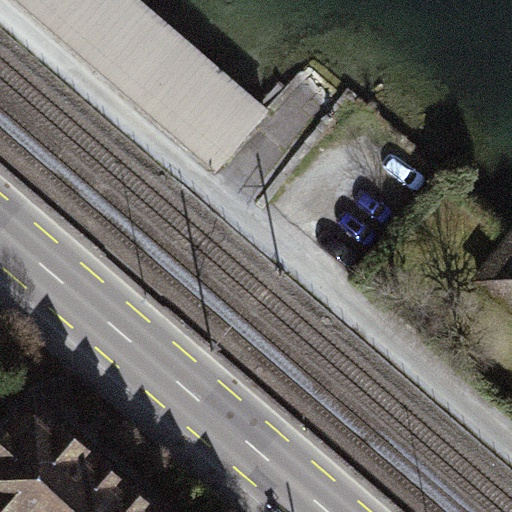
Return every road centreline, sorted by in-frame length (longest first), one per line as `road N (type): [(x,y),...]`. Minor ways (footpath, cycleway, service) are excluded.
road 1 (residential): [(0,12),(511,449)]
road 2 (primary): [(0,229),(323,511)]
